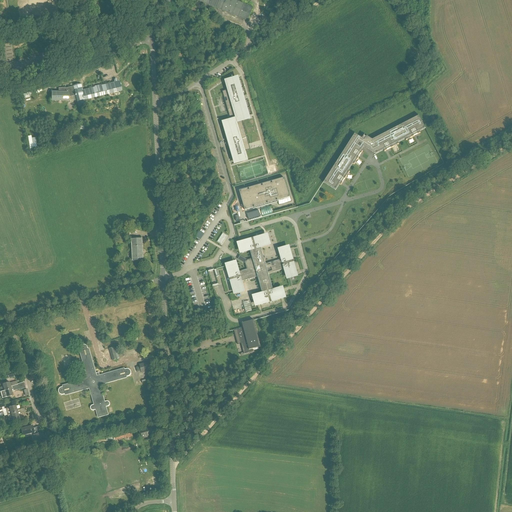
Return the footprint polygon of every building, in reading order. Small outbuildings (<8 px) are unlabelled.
[(244,4),(232,0),(196,0),(238,17),(238,18),(247,21),(253,8),(244,4)] [(231,145),(236,163),(248,160),(245,151),(250,150),(242,121),(248,119),(243,100),(243,101),(241,97),(242,96),(237,78),(225,81),(227,90),(222,91),(231,120),(224,122),(230,140),(231,145)] [(118,82),(116,79),(114,80),(114,83),(100,86),(99,86),(96,87),(95,88),(83,91),(81,84),(73,86),(73,87),(66,88),(59,88),(58,92),(52,92),(51,102),(69,102),(68,97),(75,96),(78,107),(86,106),(84,100),(121,90),(119,82),(118,82)] [(420,132),(426,128),(419,115),(372,140),(364,135),(362,138),(355,133),(323,182),(336,190),(339,184),(341,185),(350,172),(348,171),(353,164),(354,165),(363,151),(361,150),(364,146),(376,154),(384,150),(384,152),(399,144),(398,143),(405,139),(406,140),(420,133),(420,132)] [(245,210),(290,197),(284,178),(239,191),(245,210)] [(259,211),(247,214),(249,220),(260,216),(259,211)] [(223,233),(217,242),(221,244),(227,236),(223,233)] [(265,264),(260,247),(268,245),(266,235),(239,243),(242,253),(250,250),(254,264),(252,263),(250,267),(252,268),(239,272),(236,263),(226,266),(234,293),(244,290),(241,281),(258,277),(263,293),(254,296),(257,305),(284,298),(281,288),(272,291),(268,274),(284,269),(287,277),(297,275),(289,248),(279,251),(282,259),(265,264)] [(133,261),(143,261),(142,239),(132,240),(133,261)] [(242,303),(245,313),(252,310),(249,301),(242,303)] [(261,347),(254,321),(254,320),(242,323),(242,324),(243,328),(234,330),(238,345),(238,344),(241,344),(244,353),(240,354),(240,355),(253,351),(252,349),(261,347),(261,346),(261,347)] [(87,350),(86,347),(85,346),(84,345),(82,346),(81,347),(81,349),(81,351),(80,352),(88,379),(63,386),(63,387),(61,388),(59,390),(59,391),(59,392),(60,393),(60,394),(62,394),(65,393),(66,395),(90,388),(94,405),(92,406),(91,407),(91,408),(91,409),(92,409),(93,410),(96,409),(98,417),(108,415),(105,407),(108,406),(109,404),(108,403),(108,402),(107,402),(104,403),(99,385),(126,378),(126,377),(128,376),(129,375),(130,374),(130,373),(130,372),(129,371),(128,370),(126,370),(124,370),(124,369),(96,377),(89,349),(87,350)] [(112,361),(118,359),(114,347),(109,349),(112,361)] [(142,373),(151,370),(149,362),(139,365),(140,366),(136,367),(137,373),(141,372),(142,373)] [(0,390),(0,392),(18,387),(17,385),(17,381),(9,383),(9,382),(2,384),(3,387),(0,387),(0,390)] [(18,387),(0,392),(2,399),(6,397),(6,398),(13,396),(12,392),(19,389),(18,387)] [(11,414),(25,410),(24,408),(17,410),(16,405),(9,407),(9,408),(5,409),(7,415),(11,414)] [(11,414),(7,415),(8,417),(8,418),(9,418),(10,418),(12,418),(13,421),(19,419),(18,415),(25,413),(25,410),(11,414)] [(22,435),(34,432),(35,435),(33,435),(35,443),(44,441),(42,433),(38,434),(36,427),(33,428),(32,426),(21,429),(22,435)] [(141,439),(153,436),(151,428),(139,431),(141,439)] [(125,438),(133,437),(131,429),(123,431),(124,431),(113,434),(115,440),(125,438)] [(195,472),(186,472),(187,485),(195,484),(195,472)] [(201,511),(202,501),(205,501),(206,497),(196,496),(195,511),(201,511)]
